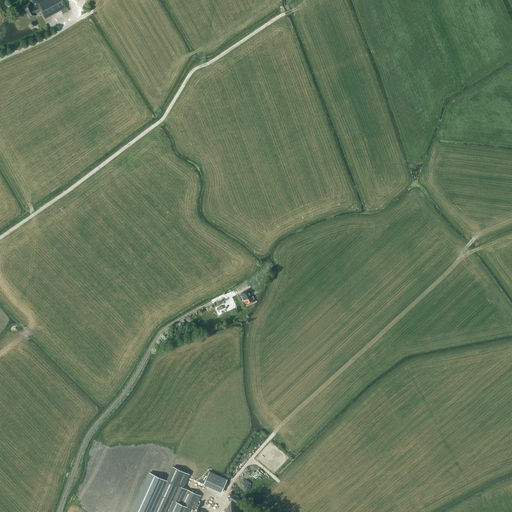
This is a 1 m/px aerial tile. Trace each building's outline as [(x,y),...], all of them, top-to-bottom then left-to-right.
[(35,15),(35,14),(41,11),(45,19),(61,10),(63,14),(68,11),(66,7),(62,0),(31,0),(35,7),(33,7),(32,5),(30,6),(29,4),(23,7),(29,18),(35,15)] [(252,289),(255,294),(261,290),(259,285),(252,289)] [(245,300),(247,305),(255,301),(253,296),(250,288),(240,293),(244,300),(245,300)] [(220,491),(226,478),(208,470),(202,483),(220,491)] [(199,511),(194,509),(200,495),(187,490),(181,504),(188,507),(185,511),(199,511)] [(224,511),(250,511),(236,503),(239,498),(232,494),(229,499),(232,500),(224,511)] [(167,511),(173,500),(161,495),(153,511),(167,511)]
